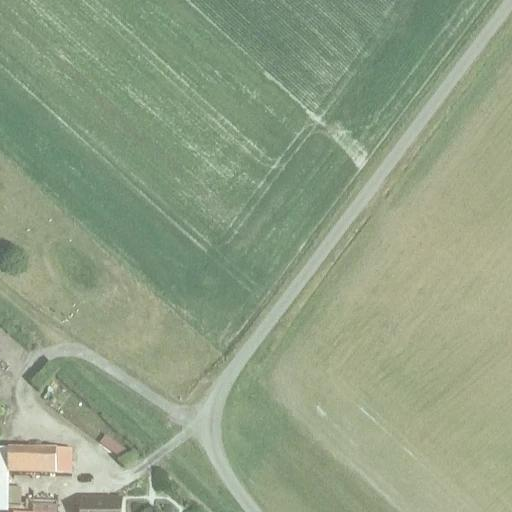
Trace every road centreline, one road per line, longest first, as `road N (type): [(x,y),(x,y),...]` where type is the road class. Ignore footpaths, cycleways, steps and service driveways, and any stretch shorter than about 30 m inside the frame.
road 1 (unclassified): [(248,511),(218,464),(209,428),(219,399),(511,5)]
road 2 (track): [(0,294),(174,418),(209,428)]
